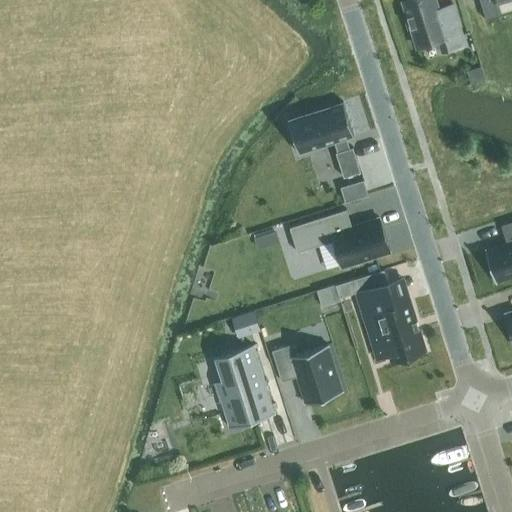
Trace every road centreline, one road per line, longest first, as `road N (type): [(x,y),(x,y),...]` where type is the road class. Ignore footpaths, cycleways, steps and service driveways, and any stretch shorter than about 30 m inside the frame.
road 1 (unclassified): [(347,0),(473,400)]
road 2 (residential): [(172,494),(473,400)]
road 3 (residential): [(0,81),(262,0)]
